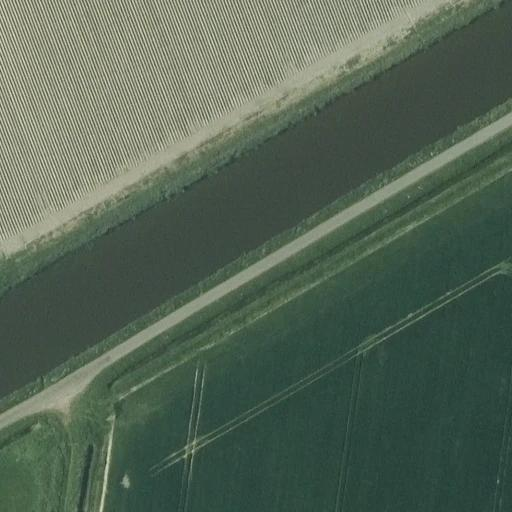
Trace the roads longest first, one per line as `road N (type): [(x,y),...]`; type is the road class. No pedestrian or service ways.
road 1 (unclassified): [(511,118),(0,422)]
road 2 (track): [(63,511),(72,446),(56,387)]
